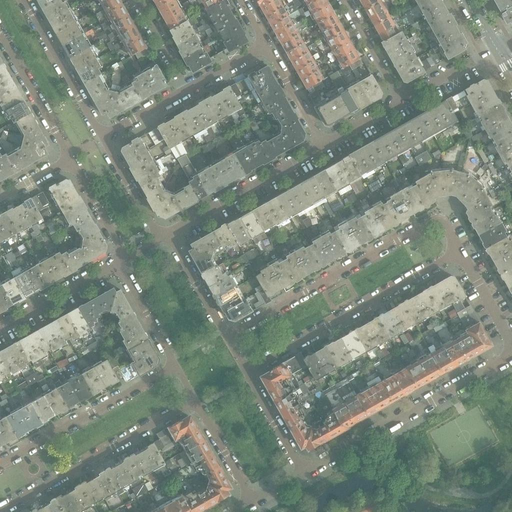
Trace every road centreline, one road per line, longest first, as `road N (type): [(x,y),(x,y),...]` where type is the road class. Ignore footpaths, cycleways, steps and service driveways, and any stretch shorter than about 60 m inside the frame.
road 1 (residential): [(459,251),(444,224),(429,222),(225,336)]
road 2 (residential): [(245,371),(459,251)]
road 3 (residential): [(303,474),(511,356)]
road 4 (residential): [(0,510),(195,400)]
road 5 (residential): [(175,365),(0,464)]
road 6 (residential): [(322,146),(162,236)]
road 7 (residential): [(101,137),(24,0)]
road 8 (residential): [(0,34),(70,159)]
road 9 (residential): [(121,259),(0,328)]
